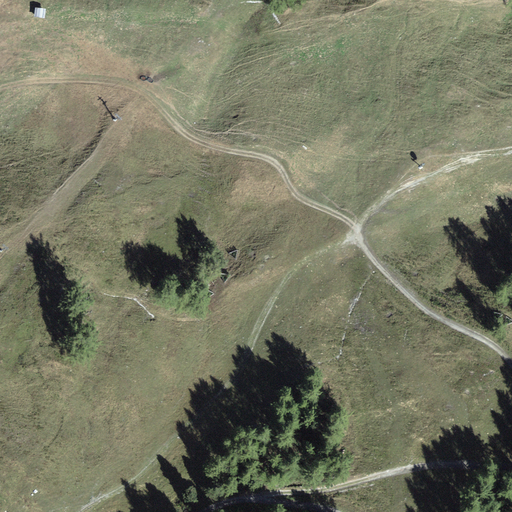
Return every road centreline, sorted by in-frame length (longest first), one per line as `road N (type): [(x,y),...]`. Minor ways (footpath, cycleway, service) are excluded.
road 1 (track): [(511,364),(483,336),(407,296),(348,221),(295,194),(284,171),(261,156),(197,141),(127,86),(0,86)]
road 2 (track): [(256,497),(436,466),(511,467)]
road 3 (track): [(332,511),(256,497),(207,511)]
